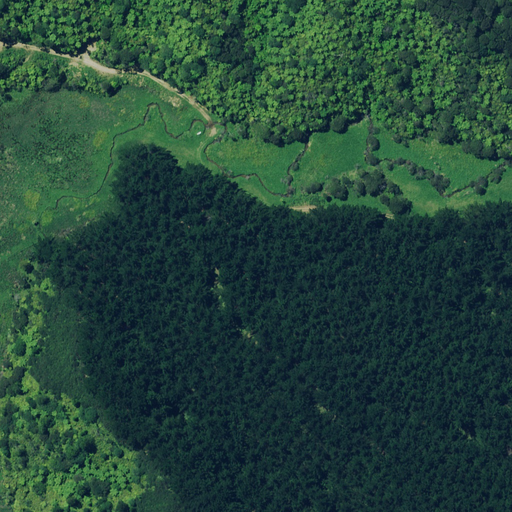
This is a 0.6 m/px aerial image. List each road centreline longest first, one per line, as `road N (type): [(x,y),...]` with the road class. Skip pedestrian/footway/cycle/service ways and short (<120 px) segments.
road 1 (track): [(102,165),(142,148),(180,158),(255,203),(336,220),(437,207),(511,217)]
road 2 (track): [(0,42),(128,80),(149,110),(153,151)]
